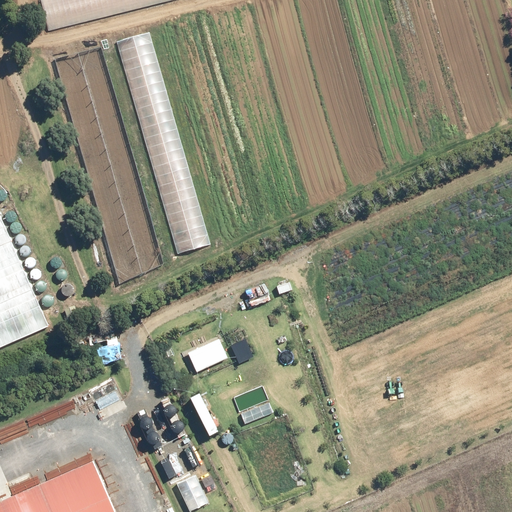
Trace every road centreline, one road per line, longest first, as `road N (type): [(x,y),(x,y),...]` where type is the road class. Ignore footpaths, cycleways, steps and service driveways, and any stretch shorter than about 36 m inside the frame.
road 1 (track): [(22,0),(6,50),(141,368),(118,412),(57,442)]
road 2 (track): [(207,0),(0,52)]
